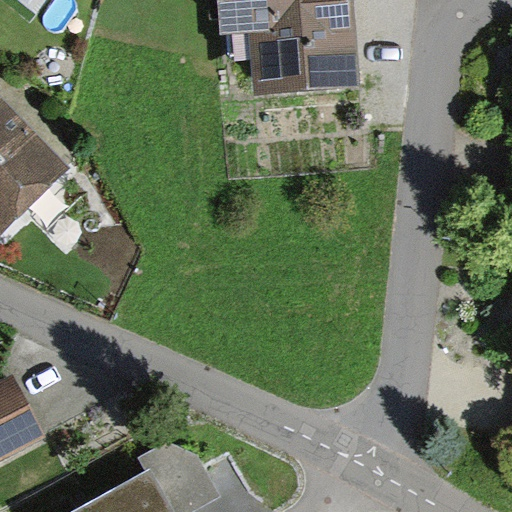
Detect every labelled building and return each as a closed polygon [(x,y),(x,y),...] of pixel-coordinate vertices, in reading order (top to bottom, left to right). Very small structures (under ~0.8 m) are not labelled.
[(256,96),(361,88),(354,0),(218,0),(221,33),(251,31),(256,96)] [(0,234),(71,166),(0,92),(0,234)] [(0,458),(45,437),(13,373),(0,379),(0,458)] [(149,472),(172,511),(187,511),(220,494),(199,456),(169,442),(141,457),(149,472)] [(75,511),(172,511),(149,472),(75,511)]
